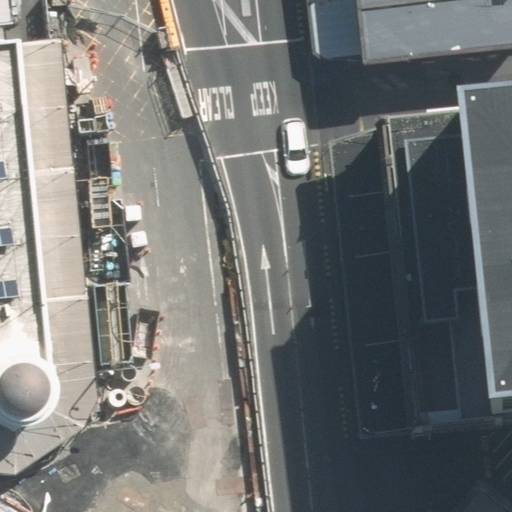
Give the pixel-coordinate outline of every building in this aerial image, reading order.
[(372,54),(365,0),(311,0),(317,49),(331,57),(372,54)] [(511,0),(365,0),(372,54),(511,37),(511,0)] [(0,421),(13,423),(29,410),(36,389),(0,60),(0,421)] [(412,435),(511,426),(511,115),(380,125),(412,435)] [(491,511),(478,501),(468,511),(491,511)]
